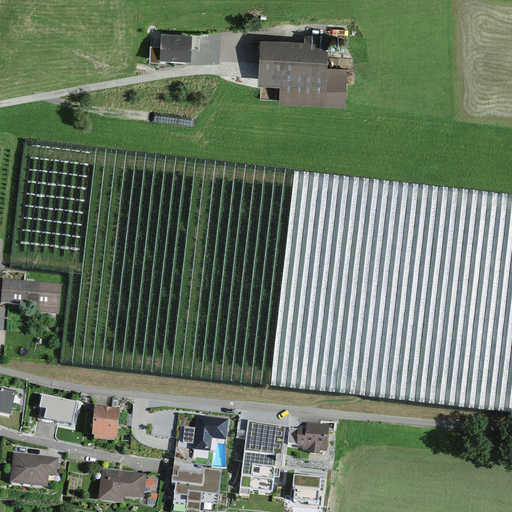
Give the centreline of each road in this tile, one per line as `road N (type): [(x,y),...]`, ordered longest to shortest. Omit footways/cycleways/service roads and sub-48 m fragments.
road 1 (track): [(236,404),(511,429)]
road 2 (residential): [(236,404),(78,388),(0,370)]
road 3 (residential): [(162,466),(0,430)]
